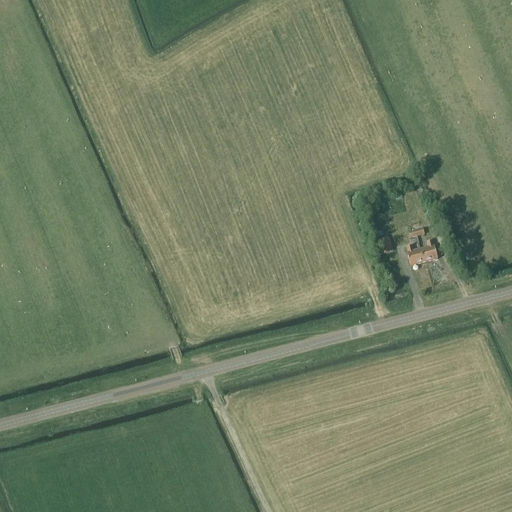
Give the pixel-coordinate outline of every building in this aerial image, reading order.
[(413,232),(415,239),(424,236),(425,236),(422,224),(412,227),(413,232)] [(413,232),(407,234),(408,240),(415,239),(413,232)] [(383,255),(393,252),(389,238),(379,241),(383,255)] [(424,263),(438,259),(434,246),(433,247),(432,241),(426,242),(428,248),(420,250),(424,263)] [(420,250),(413,252),(412,246),(406,247),(408,253),(407,253),(410,267),(424,263),(420,250)]
